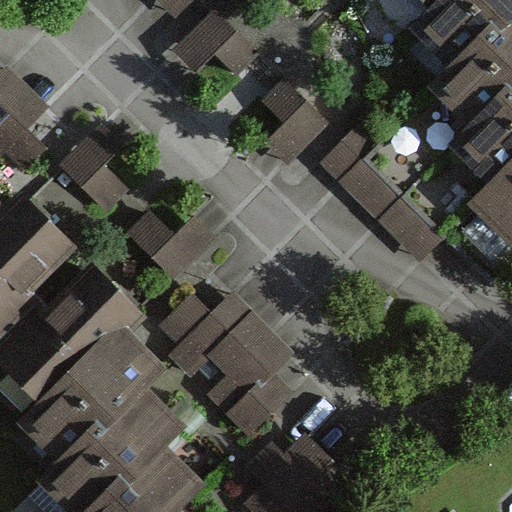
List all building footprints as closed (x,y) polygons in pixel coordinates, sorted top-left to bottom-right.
[(163,0),(180,15),(193,0),(163,0)] [(419,34),(462,75),(496,40),(497,42),(511,26),(511,0),(452,0),(442,11),(419,34)] [(430,0),(442,11),(452,0),(430,0)] [(236,25),(218,7),(178,47),(198,67),(217,49),(238,70),(259,49),(236,25)] [(443,95),(482,131),(510,101),(511,103),(511,26),(497,42),(496,40),(462,75),(443,95)] [(51,105),(8,63),(0,71),(0,155),(4,151),(23,169),(48,144),(29,126),(51,105)] [(269,143),(289,163),(329,121),(286,79),(265,100),(289,123),(269,143)] [(511,103),(510,101),(482,131),(460,154),(500,192),(511,179),(511,103)] [(373,111),(323,159),(418,257),(444,232),(372,158),(396,135),(373,111)] [(107,164),(126,145),(102,121),(60,163),(109,211),(131,188),(107,164)] [(511,179),(500,192),(483,209),(511,236),(511,179)] [(22,211),(7,226),(0,232),(0,349),(38,310),(27,299),(69,256),(22,211)] [(174,276),(216,237),(196,215),(174,236),(151,211),(131,230),(174,276)] [(0,349),(0,364),(45,408),(98,353),(104,359),(123,340),(135,327),(87,280),(49,320),(38,310),(0,349)] [(252,431),(294,387),(276,370),(295,350),(234,292),(214,313),(193,293),(165,324),(185,343),(175,353),(198,375),(212,361),(228,375),(211,393),(252,431)] [(27,426),(69,467),(98,437),(103,441),(142,401),(163,379),(123,340),(104,359),(98,353),(45,408),(27,426)] [(127,495),(159,461),(181,438),(142,401),(103,441),(98,437),(69,467),(49,487),(75,511),(102,511),(123,491),(127,495)] [(294,511),(330,511),(359,483),(305,430),(285,450),(272,437),(247,463),(266,482),(250,499),(263,511),(280,511),(287,505),(294,511)] [(177,511),(194,495),(159,461),(127,495),(123,491),(102,511),(177,511)]
